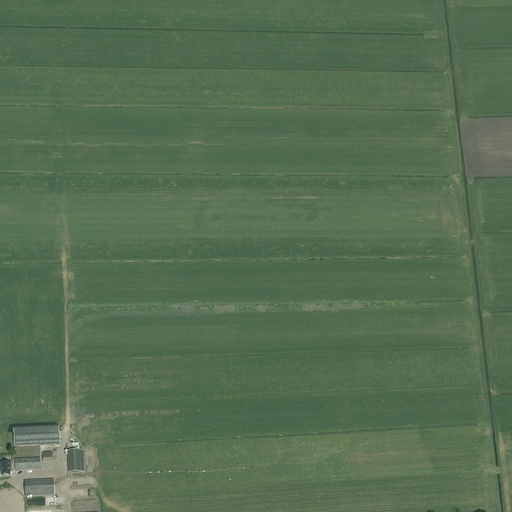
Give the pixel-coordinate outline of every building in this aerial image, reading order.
[(58,424),(13,426),(14,446),(59,444),(58,424)] [(68,473),(84,473),(83,451),(67,451),(68,473)] [(43,462),(53,462),(53,453),(43,453),(43,462)] [(15,471),(40,470),(40,458),(15,459),(15,471)] [(11,472),(11,462),(1,463),(1,469),(2,477),(10,476),(10,472),(11,472)] [(24,497),(54,496),(53,480),(24,481),(24,497)]
